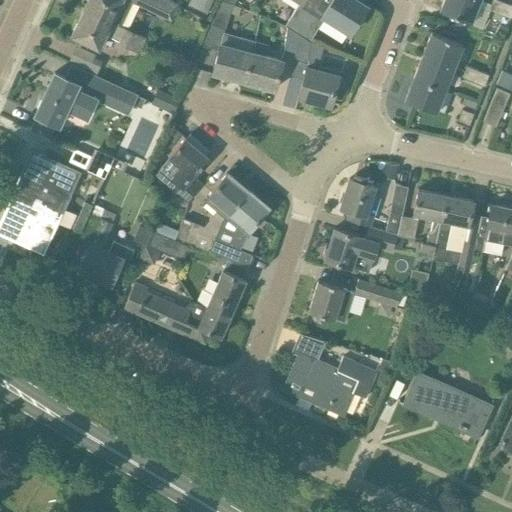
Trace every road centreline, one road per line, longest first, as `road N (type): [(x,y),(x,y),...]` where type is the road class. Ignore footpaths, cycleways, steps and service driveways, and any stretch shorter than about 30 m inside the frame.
road 1 (residential): [(342,133),(212,100),(199,107),(303,200)]
road 2 (residential): [(243,396),(0,290)]
road 3 (secondary): [(214,511),(0,381)]
road 4 (residential): [(409,511),(270,450),(252,429),(243,396)]
road 5 (residential): [(243,396),(303,200)]
road 6 (residential): [(511,167),(342,133)]
road 7 (residential): [(342,133),(368,97),(403,0)]
